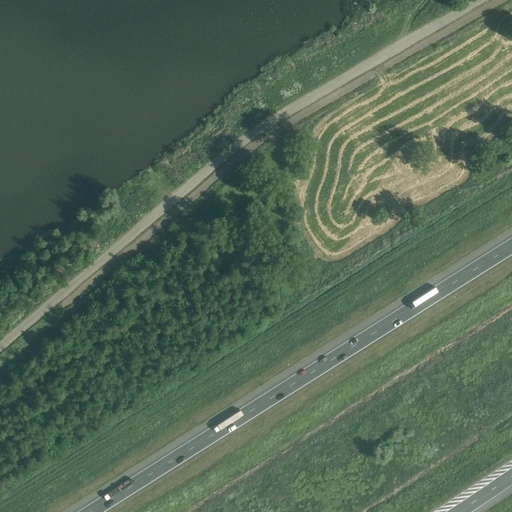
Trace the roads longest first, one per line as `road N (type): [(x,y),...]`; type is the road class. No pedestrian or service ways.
road 1 (tertiary): [(0,346),(246,139),(481,0)]
road 2 (motorway): [(511,239),(86,511)]
